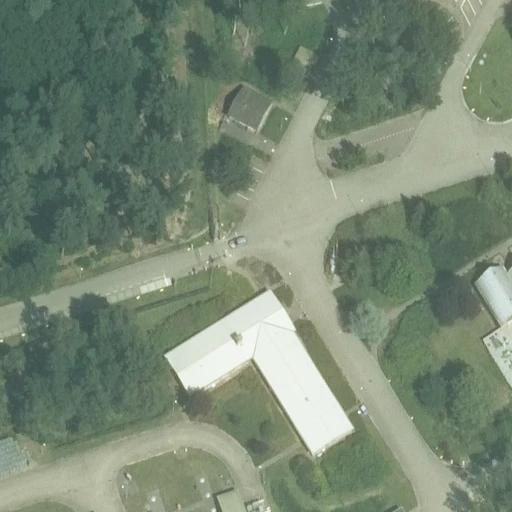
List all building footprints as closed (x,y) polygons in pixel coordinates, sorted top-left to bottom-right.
[(439,0),(456,9),(460,0),(439,0)] [(225,119),(258,137),(273,105),(242,92),(225,119)] [(511,276),(506,280),(502,272),(475,289),(500,331),(511,323),(511,276)] [(252,363),(312,460),(354,432),(294,337),(296,336),(270,295),(162,361),(189,402),(252,363)] [(252,511),(247,496),(219,507),(221,511),(252,511)]
